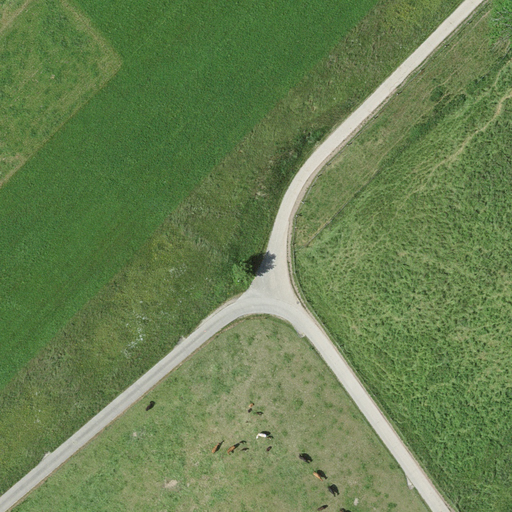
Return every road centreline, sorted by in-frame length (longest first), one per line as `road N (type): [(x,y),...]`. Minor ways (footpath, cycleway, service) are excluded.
road 1 (track): [(475,0),(291,192),(276,262),(294,310),(266,303),(231,312),(0,506)]
road 2 (track): [(294,310),(441,511)]
